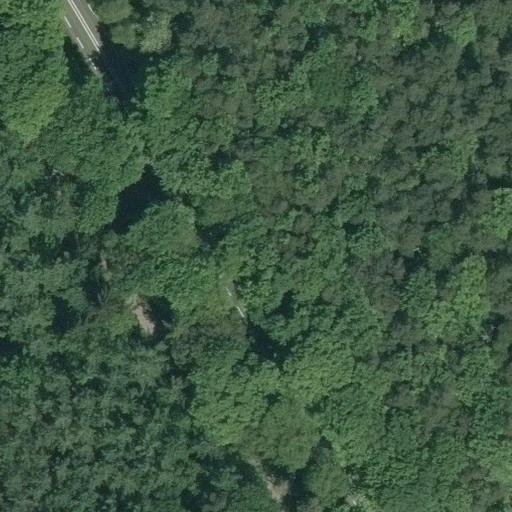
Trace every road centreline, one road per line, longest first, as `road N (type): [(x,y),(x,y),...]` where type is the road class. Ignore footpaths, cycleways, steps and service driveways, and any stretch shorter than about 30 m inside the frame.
road 1 (primary): [(372,511),(67,0)]
road 2 (unclassified): [(287,511),(244,441),(152,332),(0,77)]
